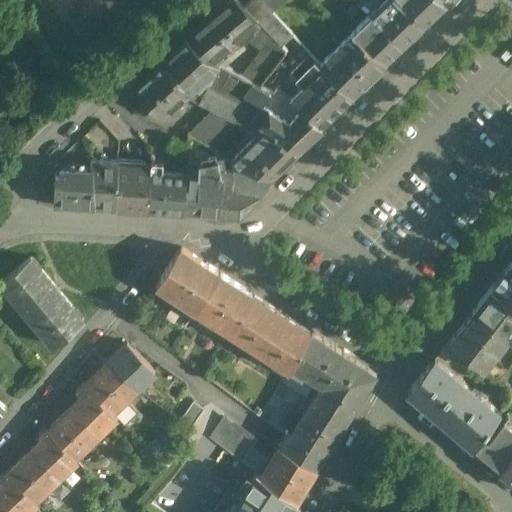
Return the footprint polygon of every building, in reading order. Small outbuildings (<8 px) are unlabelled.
[(243,8),(234,0),(225,8),(242,28),(253,19),(243,8)] [(292,37),(271,13),(258,0),(252,0),(243,8),(253,19),(262,28),(281,47),(292,37)] [(258,0),(271,13),(285,0),(258,0)] [(424,25),(394,0),(386,0),(379,8),(378,5),(378,2),(375,0),(350,0),(370,17),(404,46),(424,25)] [(438,0),(394,0),(424,25),(444,6),(445,5),(438,0)] [(225,8),(186,41),(205,58),(219,66),(262,28),(253,19),(242,28),(225,8)] [(404,46),(370,17),(351,35),(386,64),(404,46)] [(351,35),(320,67),(322,69),(351,99),(386,64),(351,35)] [(322,69),(320,67),(292,37),(281,47),(300,66),(291,76),(303,88),(290,102),(321,129),(351,99),(322,69)] [(205,58),(186,41),(161,64),(188,94),(184,98),(198,105),(208,88),(219,66),(205,58)] [(188,94),(161,64),(134,90),(161,119),(184,98),(188,94)] [(239,105),(208,88),(198,105),(210,112),(234,125),(246,131),(252,121),(270,94),(252,84),(239,105)] [(321,129),(284,99),(270,94),(252,121),(264,129),(298,151),(321,130),(321,129)] [(210,112),(206,120),(204,119),(199,128),(196,126),(190,137),(211,148),(234,125),(210,112)] [(298,151),(264,129),(230,164),(232,166),(245,170),(270,178),(298,151)] [(187,149),(171,139),(164,150),(180,160),(187,149)] [(213,162),(198,164),(193,164),(192,174),(186,174),(184,214),(218,216),(221,187),(222,177),(220,177),(218,161),(217,156),(212,158),(213,162)] [(117,162),(90,161),(91,170),(94,209),(116,210),(117,167),(117,162)] [(270,178),(245,170),(232,166),(232,173),(224,171),(224,161),(218,161),(220,177),(222,177),(221,187),(260,194),(270,178)] [(186,174),(161,173),(162,164),(150,163),(150,169),(148,211),(184,214),(186,174)] [(150,169),(117,167),(116,210),(148,211),(150,169)] [(91,170),(65,169),(65,175),(55,175),(54,207),(94,209),(91,170)] [(260,194),(221,187),(218,216),(239,217),(259,195),(260,194)] [(219,274),(181,250),(176,259),(175,258),(156,288),(195,313),(197,309),(218,275),(219,275),(219,274)] [(83,321),(30,258),(0,283),(21,309),(20,310),(29,322),(31,320),(52,346),(83,321)] [(511,259),(504,271),(502,269),(494,279),(496,281),(491,287),(511,301),(511,259)] [(219,275),(218,275),(197,309),(231,331),(253,296),(252,297),(219,275)] [(511,301),(491,287),(472,312),(507,335),(511,338),(511,301)] [(311,333),(253,297),(253,296),(231,331),(252,344),(249,348),(268,360),(271,356),(290,368),(291,367),(312,333),(311,333)] [(507,335),(472,312),(449,341),(466,355),(481,367),(507,335)] [(321,386),(354,407),(371,381),(365,373),(368,368),(342,352),(342,351),(342,352),(335,347),(334,347),(312,333),(291,367),(321,386)] [(466,355),(449,341),(436,358),(452,372),(466,355)] [(154,372),(126,343),(109,360),(137,389),(154,372)] [(436,358),(435,358),(407,393),(473,446),(482,434),(499,409),(452,372),(436,358)] [(109,360),(84,384),(83,383),(83,384),(117,418),(112,413),(137,389),(109,360)] [(117,418),(83,384),(76,390),(81,396),(71,405),(99,434),(109,424),(110,425),(117,418)] [(354,407),(321,386),(289,437),(323,458),(354,407)] [(0,418),(8,410),(0,401),(0,418)] [(193,402),(179,422),(191,430),(204,410),(193,402)] [(99,434),(71,405),(47,429),(46,428),(45,428),(77,461),(74,458),(99,434)] [(511,413),(507,410),(502,416),(511,422),(511,413)] [(511,422),(502,416),(487,438),(482,434),(474,445),(500,465),(511,448),(511,422)] [(222,419),(208,438),(218,445),(232,426),(222,419)] [(232,426),(218,445),(228,452),(242,433),(232,426)] [(77,461),(45,428),(39,435),(42,438),(32,448),(60,477),(70,467),(70,468),(77,461)] [(255,443),(242,433),(228,452),(242,462),(255,443)] [(316,469),(277,446),(260,475),(279,490),(296,502),(316,469)] [(32,448),(7,472),(6,471),(38,504),(35,501),(60,477),(32,448)] [(511,474),(511,448),(500,465),(511,474)] [(38,504),(6,471),(0,476),(0,479),(2,482),(0,483),(0,498),(12,511),(28,511),(30,510),(31,511),(38,504)] [(12,511),(0,498),(0,511),(12,511)] [(152,511),(155,508),(147,503),(142,509),(146,511),(152,511)]
